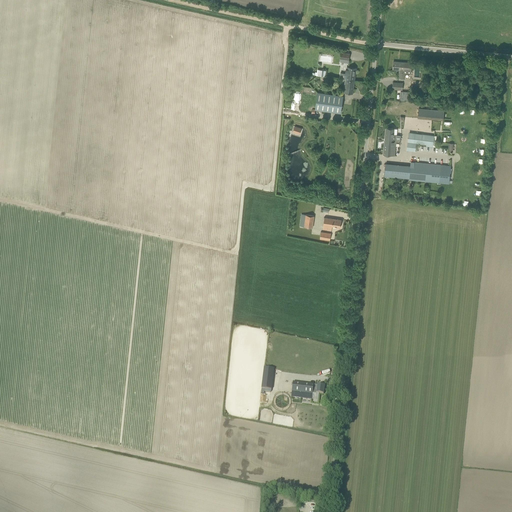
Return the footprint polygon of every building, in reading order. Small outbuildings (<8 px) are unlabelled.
[(341,52),(340,59),(349,60),(350,53),(341,52)] [(393,62),(393,69),(397,70),(397,69),(400,69),(399,78),(403,78),(403,73),(411,74),(411,63),(404,62),(404,63),(399,62),(399,63),(397,63),(398,62),(393,62)] [(340,73),(340,78),(345,78),(354,80),(356,68),(351,68),(348,67),(347,73),(346,73),(346,74),(340,73)] [(354,80),(345,78),(343,92),(352,93),(354,80)] [(409,92),(401,91),(401,100),(409,100),(409,92)] [(340,113),(343,96),(318,93),(316,110),(340,113)] [(435,110),(424,109),(423,119),(434,120),(435,110)] [(435,110),(434,120),(443,121),(444,110),(435,110)] [(429,124),(424,123),(423,128),(432,130),(434,121),(430,120),(429,124)] [(294,125),(292,132),(300,135),(302,128),(294,125)] [(386,128),(383,154),(395,155),(396,142),(400,142),(401,135),(397,135),(397,129),(393,129),(393,128),(386,128)] [(430,147),(430,145),(433,145),(434,135),(416,133),(411,132),(409,132),(407,151),(415,152),(416,143),(426,145),(426,147),(430,147)] [(411,161),(410,166),(385,164),(384,176),(429,181),(449,183),(451,165),(447,165),(411,161)] [(299,226),(312,228),(314,216),(301,214),(299,226)] [(323,229),(326,230),(331,231),(332,226),(340,227),(341,220),(336,219),(325,217),(323,229)] [(331,233),(321,232),(320,239),(330,241),(331,233)] [(271,390),(273,375),(263,373),(261,389),(271,390)] [(291,397),(307,399),(312,399),(312,394),(317,395),(317,394),(323,395),(324,386),(317,385),(313,385),(293,382),(291,397)]
